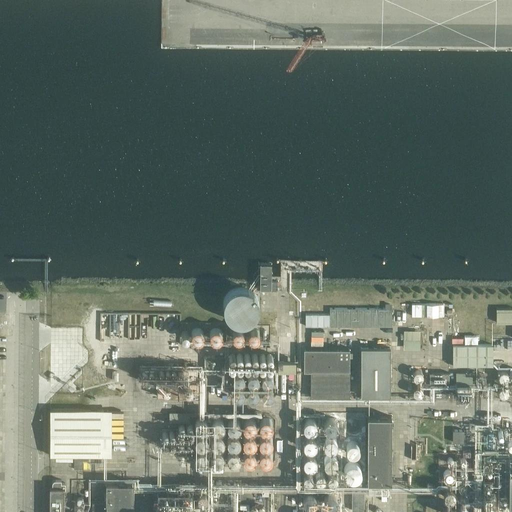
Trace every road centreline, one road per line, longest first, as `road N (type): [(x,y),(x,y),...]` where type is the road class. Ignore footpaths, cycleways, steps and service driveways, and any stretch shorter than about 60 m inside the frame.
road 1 (unclassified): [(31,511),(37,284)]
road 2 (unknown): [(146,511),(147,469),(287,472)]
